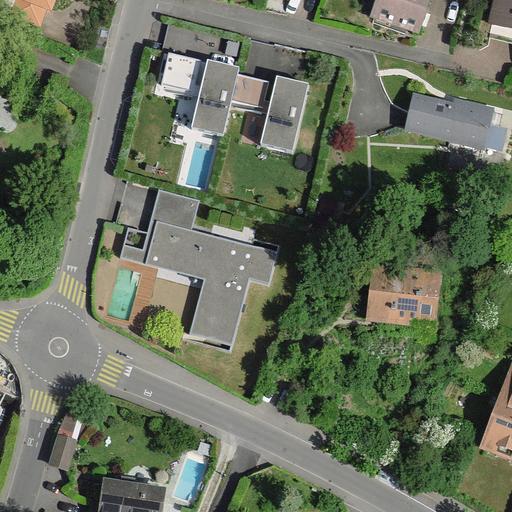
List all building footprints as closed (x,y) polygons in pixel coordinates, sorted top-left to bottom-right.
[(56,0),(3,0),(50,17),(56,0)] [(380,0),(374,17),(419,32),(430,0),(380,0)] [(511,0),(499,0),(493,26),(511,31),(511,0)] [(202,95),(210,63),(171,55),(163,86),(202,95)] [(241,71),(210,63),(202,95),(193,130),(225,137),(234,101),(241,71)] [(271,109),(278,79),(241,71),(234,101),(271,109)] [(310,86),(278,79),(271,109),(263,147),(295,154),(310,86)] [(417,98),(409,131),(452,142),(453,138),(484,146),(488,128),(492,112),(459,104),(458,108),(417,98)] [(506,132),(488,128),(484,146),(502,151),(506,132)] [(159,192),(152,219),(192,230),(200,203),(159,192)] [(192,230),(152,219),(140,263),(147,264),(151,250),(209,265),(205,279),(192,332),(228,342),(246,277),(252,278),(260,249),(192,230)] [(278,254),(260,249),(252,278),(270,284),(278,254)] [(151,250),(147,264),(205,279),(209,265),(151,250)] [(440,275),(377,269),(372,316),(435,322),(440,275)] [(496,344),(482,339),(478,351),(492,356),(496,344)] [(298,354),(284,349),(274,376),(288,381),(298,354)] [(511,384),(490,437),(511,445),(511,384)] [(511,445),(490,437),(483,450),(511,459),(511,445)] [(67,471),(76,442),(61,438),(53,466),(67,471)] [(161,511),(164,493),(107,485),(103,511),(161,511)]
